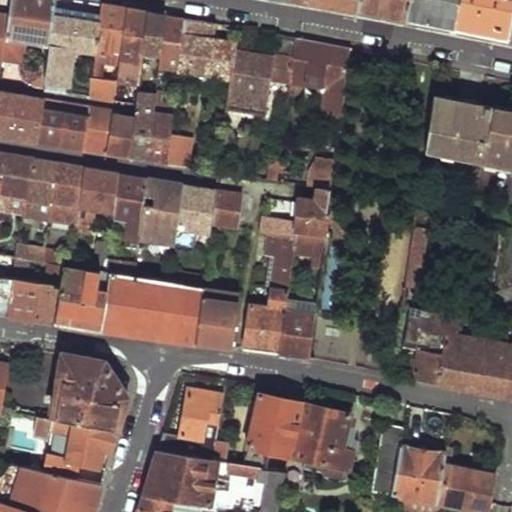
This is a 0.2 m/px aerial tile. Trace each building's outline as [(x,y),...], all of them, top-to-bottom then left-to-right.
[(0,0),(0,6),(9,9),(10,0),(0,0)] [(10,0),(9,9),(8,17),(5,37),(48,44),(54,6),(54,0),(10,0)] [(313,0),(330,3),(358,9),(360,0),(313,0)] [(360,0),(358,9),(380,13),(406,18),(409,0),(360,0)] [(409,0),(406,18),(430,23),(456,28),(461,0),(409,0)] [(511,0),(461,0),(456,28),(476,32),(509,38),(511,20),(511,0)] [(101,14),(96,46),(120,50),(126,8),(114,6),(101,4),(101,14)] [(54,6),(48,44),(51,45),(47,67),(44,88),(66,91),(74,46),(96,49),(96,46),(101,14),(54,6)] [(137,9),(126,8),(120,50),(119,62),(116,80),(139,83),(141,67),(143,52),(148,11),(137,9)] [(148,11),(143,52),(149,53),(148,58),(154,58),(154,53),(161,54),(166,14),(157,12),(148,11)] [(166,14),(161,54),(180,57),(185,16),(176,15),(166,14)] [(0,58),(2,59),(5,37),(8,17),(0,15),(0,58)] [(185,16),(180,57),(178,71),(232,79),(236,49),(237,43),(213,38),(216,23),(203,20),(185,16)] [(236,49),(232,79),(229,105),(268,112),(272,75),(274,66),(293,68),(297,39),(276,35),(273,56),(236,49)] [(293,68),(291,78),(321,85),(329,92),(325,115),(329,115),(327,129),(343,132),(355,51),(327,45),(297,39),(293,68)] [(96,49),(95,58),(119,62),(120,50),(96,46),(96,49)] [(95,58),(93,75),(116,80),(119,62),(95,58)] [(37,65),(34,86),(44,88),(47,67),(37,65)] [(274,66),(272,75),(291,78),(293,68),(274,66)] [(93,75),(90,95),(114,99),(114,98),(116,80),(93,75)] [(139,83),(139,90),(156,93),(157,86),(139,83)] [(0,89),(0,134),(10,136),(37,140),(43,97),(0,89)] [(136,115),(131,155),(140,157),(148,159),(154,110),(156,93),(139,90),(136,115)] [(156,93),(154,110),(164,111),(166,94),(156,93)] [(154,110),(148,159),(158,160),(167,162),(172,118),(175,96),(166,94),(164,111),(154,110)] [(43,97),(37,140),(58,144),(84,148),(89,105),(43,97)] [(510,175),(511,175),(511,112),(434,97),(426,151),(511,168),(510,175)] [(89,105),(84,148),(94,149),(106,151),(112,111),(112,109),(89,105)] [(136,115),(112,111),(106,151),(118,153),(131,155),(136,115)] [(172,118),(167,162),(176,163),(182,119),(172,118)] [(0,198),(1,192),(26,197),(34,158),(18,155),(0,152),(0,198)] [(271,153),(267,178),(278,180),(281,155),(271,153)] [(319,168),(314,167),(311,185),(317,186),(335,189),(339,160),(321,157),(319,168)] [(45,160),(34,158),(26,197),(23,216),(48,219),(56,162),(45,160)] [(211,160),(211,169),(220,170),(221,162),(211,160)] [(56,162),(48,219),(57,220),(77,223),(83,166),(69,164),(56,162)] [(83,166),(77,223),(76,230),(87,232),(88,225),(93,226),(95,210),(114,213),(119,172),(101,169),(83,166)] [(119,172),(114,213),(113,219),(127,221),(125,242),(128,242),(127,252),(137,254),(145,176),(134,174),(119,172)] [(145,176),(137,254),(152,256),(155,226),(160,226),(161,215),(172,216),(172,220),(179,221),(179,217),(184,182),(168,180),(145,176)] [(184,182),(179,217),(213,223),(217,188),(199,185),(184,182)] [(298,196),(294,228),(297,229),(328,234),(334,196),(335,189),(317,186),(315,199),(298,196)] [(217,188),(213,223),(236,227),(241,192),(217,188)] [(57,220),(55,231),(76,234),(76,230),(77,223),(57,220)] [(260,223),(259,233),(267,234),(296,239),(297,229),(294,228),(260,223)] [(415,225),(407,285),(421,287),(431,228),(415,225)] [(296,239),(294,252),(325,257),(328,234),(297,229),(296,239)] [(249,305),(243,348),(263,351),(281,353),(289,290),(294,252),(296,239),(267,234),(265,256),(274,257),(269,308),(249,305)] [(100,243),(97,265),(108,267),(108,262),(110,245),(100,243)] [(18,244),(16,256),(29,259),(42,261),(44,248),(18,244)] [(44,248),(42,261),(64,266),(72,267),(73,253),(44,248)] [(16,256),(12,276),(26,278),(29,259),(16,256)] [(108,267),(107,274),(110,275),(133,278),(134,272),(135,266),(108,262),(108,267)] [(61,283),(56,321),(78,325),(102,329),(110,275),(107,274),(72,267),(64,266),(61,283)] [(173,272),(171,284),(204,288),(205,277),(173,272)] [(316,272),(312,289),(320,290),(323,273),(316,272)] [(0,273),(0,312),(18,316),(35,318),(41,280),(26,278),(12,276),(0,273)] [(110,275),(102,329),(177,339),(197,341),(202,299),(204,288),(171,284),(140,279),(133,278),(110,275)] [(41,280),(35,318),(44,320),(56,321),(61,283),(41,280)] [(317,309),(319,294),(289,290),(281,353),(293,354),(310,356),(317,309)] [(202,299),(197,341),(215,344),(234,346),(239,304),(202,299)] [(419,351),(413,378),(456,386),(485,391),(511,396),(511,347),(504,346),(455,336),(459,317),(412,308),(404,348),(419,351)] [(70,355),(58,421),(118,432),(127,403),(117,400),(122,386),(105,360),(70,355)] [(0,364),(0,411),(2,412),(9,366),(0,364)] [(190,388),(181,435),(165,433),(160,450),(215,460),(227,395),(190,388)] [(260,393),(248,446),(292,457),(303,403),(260,393)] [(303,403),(292,457),(307,460),(305,469),(325,473),(329,477),(339,479),(344,475),(348,476),(354,449),(345,447),(352,413),(303,403)] [(41,420),(40,429),(51,431),(53,423),(41,420)] [(72,435),(66,461),(72,462),(100,468),(103,451),(112,453),(118,432),(58,421),(53,423),(51,431),(72,435)] [(386,421),(376,491),(395,494),(402,446),(405,427),(386,421)] [(219,441),(215,460),(228,463),(232,443),(219,441)] [(402,446),(395,494),(442,502),(446,467),(448,453),(402,446)] [(160,450),(142,509),(157,511),(203,511),(204,510),(213,511),(214,505),(250,511),(280,511),(289,474),(228,463),(215,460),(160,450)] [(47,457),(43,471),(69,476),(72,462),(66,461),(47,457)] [(0,500),(36,511),(93,511),(102,483),(69,476),(43,471),(0,461),(0,500)] [(442,502),(493,510),(497,476),(446,467),(442,502)] [(0,511),(36,511),(0,500),(0,511)]
